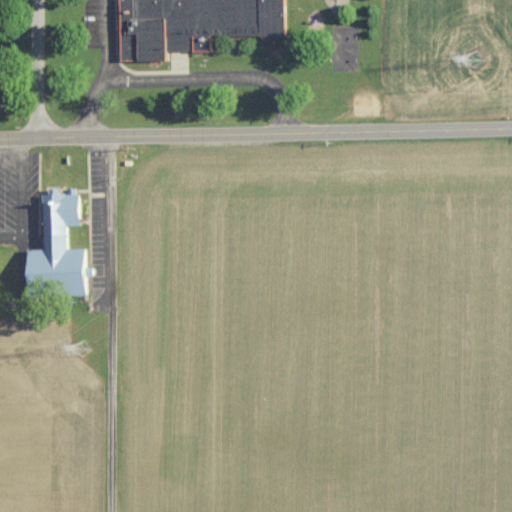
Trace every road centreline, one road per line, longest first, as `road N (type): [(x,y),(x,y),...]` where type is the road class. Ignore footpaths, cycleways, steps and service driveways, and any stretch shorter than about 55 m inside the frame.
road 1 (tertiary): [(36,139),(511,127)]
road 2 (residential): [(108,511),(116,137)]
road 3 (residential): [(36,139),(37,0)]
